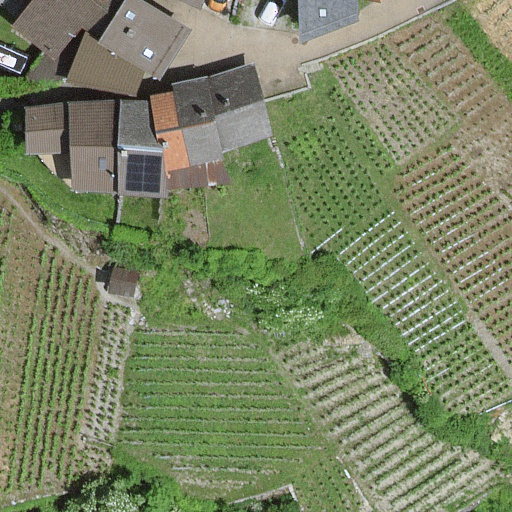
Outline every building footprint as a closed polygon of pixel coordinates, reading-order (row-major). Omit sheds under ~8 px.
[(96,27),(108,35),(132,0),(40,0),(23,25),(77,64),(96,27)] [(132,0),(108,35),(154,68),(164,75),(196,29),(155,0),(132,0)] [(308,0),(310,36),(365,14),(364,0),(308,0)] [(70,77),(138,90),(154,68),(108,35),(96,27),(77,64),(70,77)] [(274,135),(260,71),(213,81),(227,144),(274,135)] [(213,81),(179,88),(180,93),(194,163),(229,155),(227,144),(213,81)] [(180,93),(156,98),(157,104),(166,144),(168,144),(173,167),(194,163),(180,93)] [(125,192),(171,192),(173,167),(168,144),(166,144),(157,104),(124,104),(124,107),(125,187),(125,192)] [(76,150),(77,188),(125,187),(124,107),(75,108),(76,150)] [(33,150),(76,150),(75,108),(32,108),(33,150)]
